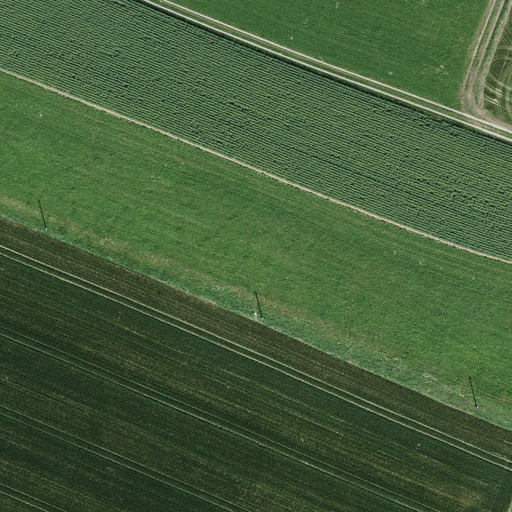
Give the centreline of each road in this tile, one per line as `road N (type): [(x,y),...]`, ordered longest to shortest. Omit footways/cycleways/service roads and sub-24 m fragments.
road 1 (track): [(511,136),(170,0)]
road 2 (track): [(480,125),(474,93),(502,0)]
